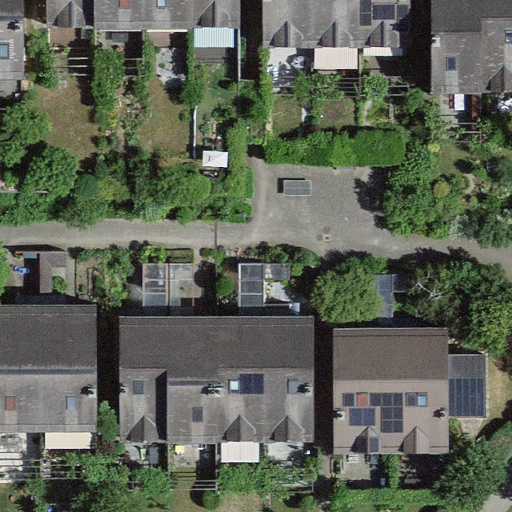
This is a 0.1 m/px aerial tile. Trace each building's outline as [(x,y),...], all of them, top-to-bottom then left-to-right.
[(19,0),(0,0),(0,98),(19,99),(19,0)] [(234,0),(39,0),(41,48),(235,45),(234,0)] [(406,0),(258,0),(258,65),(406,67),(406,0)] [(511,0),(427,0),(431,107),(511,103),(511,0)] [(94,315),(0,315),(0,443),(94,443),(94,315)] [(308,321),(116,323),(117,456),(310,454),(308,321)] [(445,334),(331,336),(333,466),(444,464),(443,424),(485,424),(484,363),(446,364),(445,334)]
